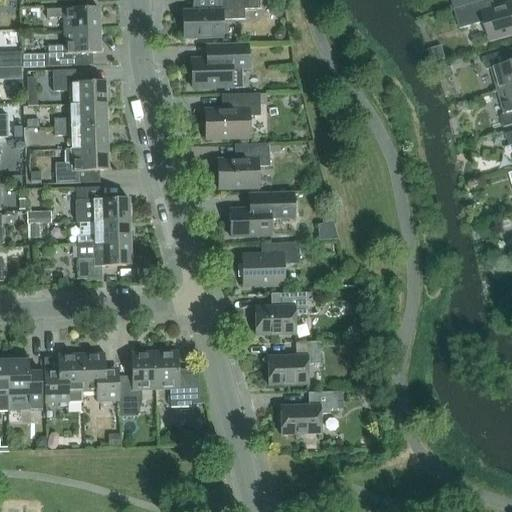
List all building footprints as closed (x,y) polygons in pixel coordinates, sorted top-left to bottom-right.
[(244,20),(243,10),(259,10),(258,0),(212,0),(213,11),(182,12),(182,39),(222,38),(221,20),(244,20)] [(511,34),(511,33),(511,5),(496,10),(492,0),(488,0),(454,10),(460,30),(484,23),(489,40),(503,36),(504,39),(511,36),(511,34)] [(62,18),(63,32),(99,31),(98,9),(45,10),(46,19),(62,18)] [(21,68),(47,67),(70,67),(70,55),(99,54),(99,31),(63,32),(63,46),(46,46),(47,55),(21,55),(21,68)] [(276,33),(273,36),(274,39),(277,42),(281,41),(283,38),(283,35),(280,32),(276,33)] [(192,89),(231,88),(242,88),(242,70),(247,70),(247,60),(246,45),(218,46),(219,59),(191,59),(192,89)] [(492,69),(498,92),(511,87),(511,51),(511,50),(484,58),(487,70),(492,69)] [(450,63),(439,65),(441,73),(452,70),(450,63)] [(69,92),(69,106),(105,105),(104,82),(75,83),(74,71),(51,72),(52,92),(69,92)] [(36,80),(27,80),(27,94),(37,94),(36,80)] [(511,87),(498,92),(505,114),(500,116),(504,128),(511,125),(511,87)] [(248,117),(259,117),(259,102),(259,95),(228,96),(228,110),(204,110),(205,141),(249,139),(248,117)] [(53,120),(53,128),(105,127),(105,105),(69,106),(69,119),(53,120)] [(38,121),(25,121),(26,129),(39,129),(38,121)] [(21,127),(13,127),(13,138),(21,138),(21,127)] [(105,127),(53,128),(53,137),(70,136),(70,150),(106,149),(105,127)] [(257,167),(268,167),(268,153),(268,147),(268,145),(241,145),(241,160),(217,160),(218,190),(258,189),(257,167)] [(70,150),(64,150),(64,164),(54,164),(55,185),(78,184),(78,172),(107,171),(106,149),(70,150)] [(40,173),(31,173),(31,184),(41,184),(40,173)] [(75,189),(75,209),(76,224),(93,223),(128,222),(128,199),(98,200),(98,188),(75,189)] [(285,209),(293,209),(292,194),(264,195),(264,209),(229,210),(230,238),(270,237),(269,219),(285,219),(285,209)] [(50,215),(26,216),(26,225),(50,224),(50,215)] [(332,221),(323,224),(328,241),(336,241),(338,241),(332,221)] [(76,236),(76,245),(129,244),(128,222),(93,223),(93,236),(76,236)] [(29,227),(30,239),(38,239),(37,227),(29,227)] [(298,265),(298,256),(298,243),(260,245),(260,257),(241,257),(242,286),(283,285),(282,265),(298,265)] [(76,245),(77,259),(77,280),(101,279),(101,267),(130,267),(129,244),(76,245)] [(294,315),(306,315),(306,294),(282,294),(282,307),(254,308),(255,337),(294,335),(294,315)] [(358,336),(358,341),(359,341),(369,341),(369,330),(363,330),(358,336)] [(306,365),(319,365),(318,343),(295,344),(295,357),(267,358),(268,386),(307,385),(306,365)] [(118,402),(119,402),(119,417),(137,417),(141,401),(140,391),(154,391),(155,391),(153,352),(130,353),(130,377),(118,377),(117,377),(118,402)] [(192,407),(192,405),(202,405),(197,380),(191,380),(191,375),(178,376),(177,352),(153,352),(155,391),(169,390),(169,408),(192,407)] [(80,394),(81,394),(80,354),(56,355),(57,368),(44,369),(44,380),(44,404),(67,403),(67,393),(80,393),(80,394)] [(95,402),(118,402),(117,377),(118,377),(118,368),(104,369),(104,354),(80,354),(81,394),(82,394),(82,393),(95,392),(95,402)] [(41,410),(40,381),(40,372),(28,372),(27,356),(5,357),(6,396),(7,396),(19,396),(20,410),(41,410)] [(319,415),(336,414),(336,410),(335,403),(335,393),(307,394),(307,406),(279,407),(280,436),(320,435),(319,415)] [(204,434),(201,437),(201,443),(211,443),(210,433),(204,434)] [(119,435),(111,436),(112,447),(120,447),(119,435)] [(39,438),(36,442),(36,448),(46,448),(45,438),(39,438)]
